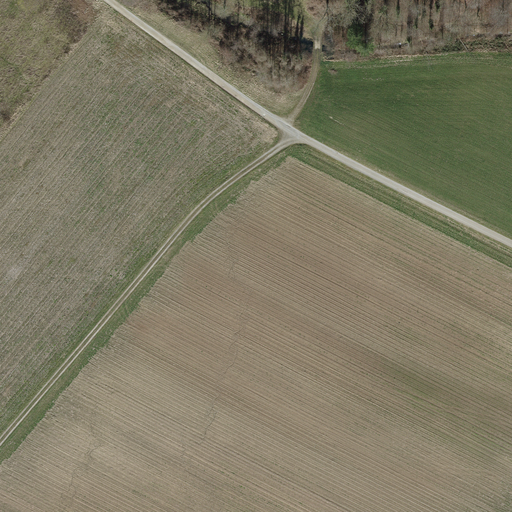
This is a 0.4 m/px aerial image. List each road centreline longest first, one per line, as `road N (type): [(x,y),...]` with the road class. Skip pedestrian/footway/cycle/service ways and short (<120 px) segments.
road 1 (track): [(0,444),(199,205),(292,131),(323,25),(336,14),(415,25),(511,21)]
road 2 (track): [(113,0),(292,131),(511,246)]
